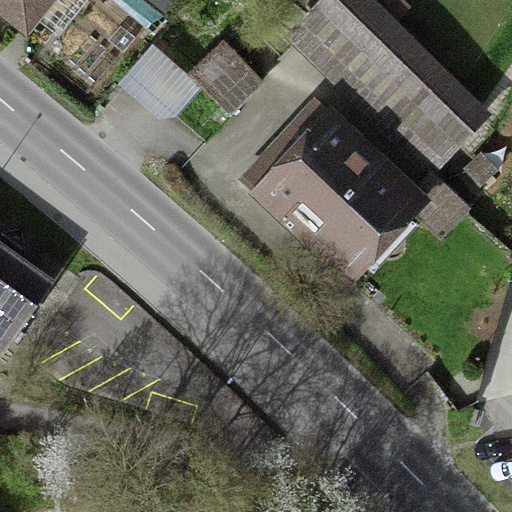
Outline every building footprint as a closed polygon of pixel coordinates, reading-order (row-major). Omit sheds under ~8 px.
[(0,0),(0,9),(40,43),(76,0),(0,0)] [(326,0),(286,40),(421,178),(485,116),(371,0),(326,0)] [(194,73),(232,114),(266,82),(227,42),(194,73)] [(254,173),(354,269),(421,200),(321,104),(254,173)] [(0,378),(5,382),(65,299),(0,252),(0,378)]
